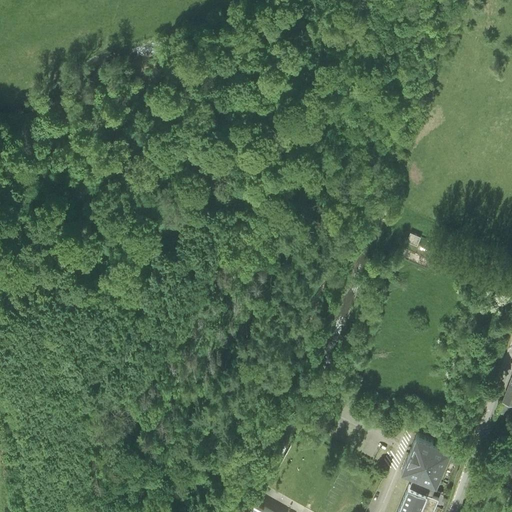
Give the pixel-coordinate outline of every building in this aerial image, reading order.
[(511,386),(509,386),(503,402),(505,403),(511,405),(511,386)] [(511,418),(511,414),(511,405),(505,403),(501,414),(511,418)] [(402,470),(416,476),(435,484),(450,450),(417,435),(402,470)] [(408,487),(397,511),(432,511),(438,498),(431,496),(435,484),(416,476),(411,488),(408,487)] [(274,511),(251,500),(244,511),(274,511)]
